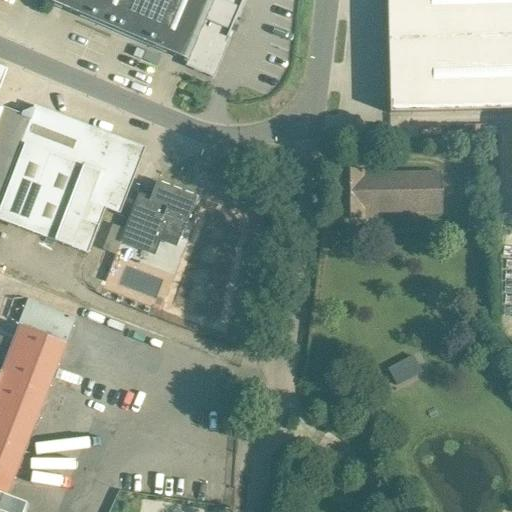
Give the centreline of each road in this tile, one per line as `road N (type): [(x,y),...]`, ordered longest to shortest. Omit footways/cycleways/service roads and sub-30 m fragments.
road 1 (unclassified): [(249,511),(284,350),(311,107)]
road 2 (unclassified): [(311,107),(282,129),(206,133),(0,46)]
